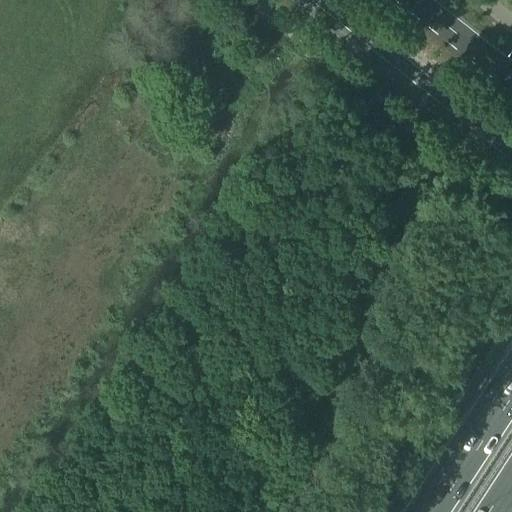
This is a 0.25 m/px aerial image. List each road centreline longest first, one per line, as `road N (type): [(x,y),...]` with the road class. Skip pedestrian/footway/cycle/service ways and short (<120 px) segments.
road 1 (secondary): [(318,0),(511,153)]
road 2 (motorway): [(511,386),(429,511)]
road 3 (secondary): [(511,77),(413,0)]
